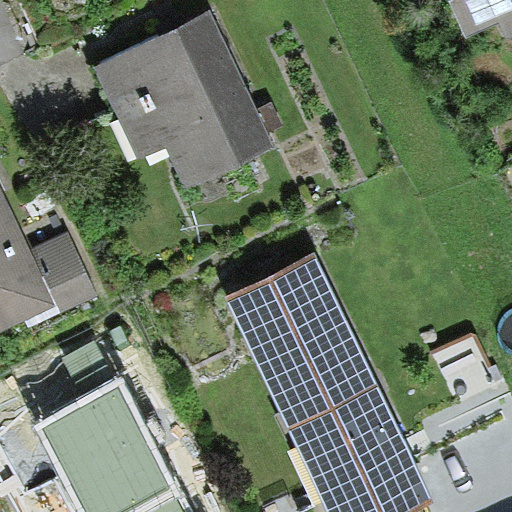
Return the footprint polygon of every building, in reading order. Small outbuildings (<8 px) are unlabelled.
[(511,0),(456,0),(465,21),(501,6),(509,24),(511,22),(511,0)] [(186,181),(278,139),(215,1),(97,55),(142,154),(168,142),(186,181)] [(0,326),(58,300),(0,176),(0,326)] [(69,227),(34,243),(63,306),(98,290),(69,227)] [(302,511),(431,511),(425,497),(435,492),(316,242),(224,286),(322,491),(298,503),(302,511)] [(35,421),(77,511),(130,511),(176,490),(124,380),(35,421)]
